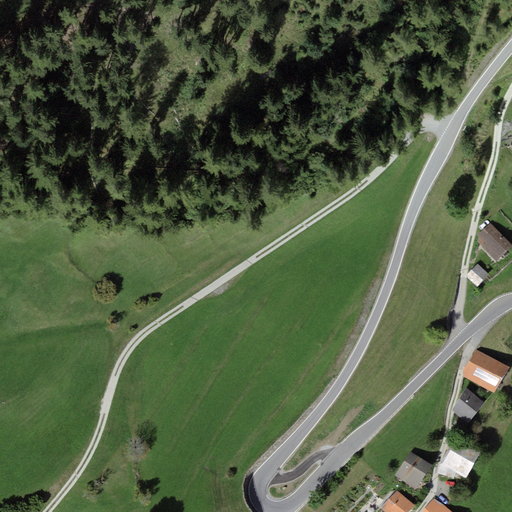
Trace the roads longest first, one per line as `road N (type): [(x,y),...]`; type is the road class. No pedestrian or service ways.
road 1 (track): [(45,511),(87,459),(125,356),(149,327),(355,189),(418,124),(449,132)]
road 2 (tertiary): [(511,46),(468,101),(428,172),(361,348),(258,482),(261,504),(275,510)]
road 3 (tertiary): [(275,510),(294,502),(462,337),(511,301)]
